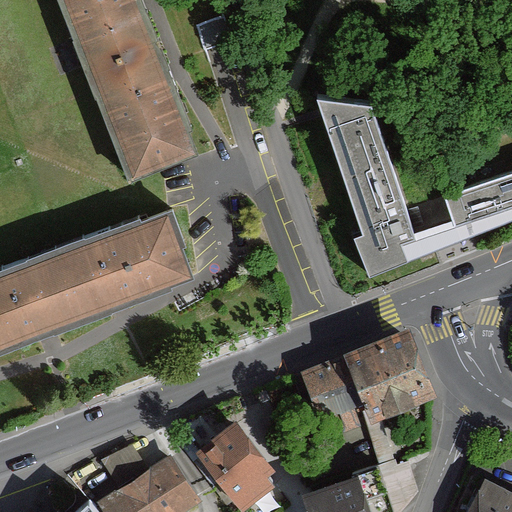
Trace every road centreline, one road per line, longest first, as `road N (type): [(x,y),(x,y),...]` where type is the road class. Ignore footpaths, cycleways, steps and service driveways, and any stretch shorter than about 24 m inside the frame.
road 1 (tertiary): [(343,328),(0,460)]
road 2 (residential): [(343,328),(232,0)]
road 3 (residential): [(485,387),(427,511)]
